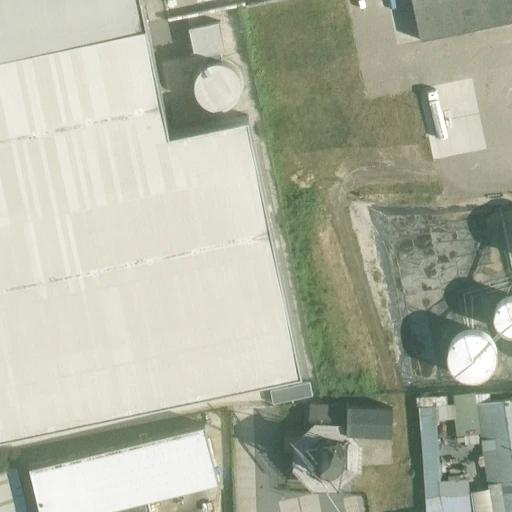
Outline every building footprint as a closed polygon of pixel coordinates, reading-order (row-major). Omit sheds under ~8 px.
[(142,0),(0,0),(0,54),(106,32),(148,24),(142,0)] [(511,0),(411,0),(421,41),(511,21),(511,0)] [(220,21),(189,28),(195,57),(204,55),(205,63),(202,65),(199,68),(197,70),(195,73),(195,75),(194,79),(193,84),(194,88),(194,90),(196,94),(197,96),(198,98),(199,100),(201,101),(202,103),(204,104),(206,105),(208,106),(210,107),(212,108),(214,108),(216,108),(218,108),(220,108),(223,108),(225,107),(227,107),(229,106),(230,105),(232,104),(235,101),(237,99),(238,97),(239,96),(240,94),(241,92),(242,90),(242,88),(242,83),(242,81),(241,77),(241,75),(240,73),(239,71),(238,70),(237,68),(235,66),(234,65),(232,63),(228,61),(226,60),(224,60),(221,59),(220,52),(226,51),(220,21)] [(106,32),(0,54),(0,435),(302,372),(249,116),(170,132),(148,24),(106,32)] [(511,292),(510,292),(507,292),(501,293),(494,296),(490,302),(488,308),(489,315),(492,322),(498,327),(505,329),(511,327),(511,292)] [(489,351),(489,350),(489,346),(487,340),(485,336),(481,332),(478,330),(474,328),(469,326),(464,326),(460,326),(455,328),(451,330),(447,333),(444,338),(442,341),(441,345),(441,350),(441,355),(442,359),(447,366),(450,369),(454,372),(460,374),(464,374),(470,374),(474,373),(481,368),(485,364),(487,360),(489,354),(489,351)] [(309,382),(270,390),(273,404),(312,396),(309,382)] [(511,511),(511,398),(491,401),(490,393),(416,398),(417,409),(419,409),(426,511),(511,511)] [(285,437),(285,450),(298,451),(308,451),(308,474),(346,476),(348,438),(320,436),(320,432),(391,435),(392,423),(393,407),(310,403),(308,438),(285,437)] [(151,511),(148,498),(218,481),(204,424),(29,466),(40,511),(151,511)] [(0,511),(15,511),(5,466),(0,467),(0,511)]
